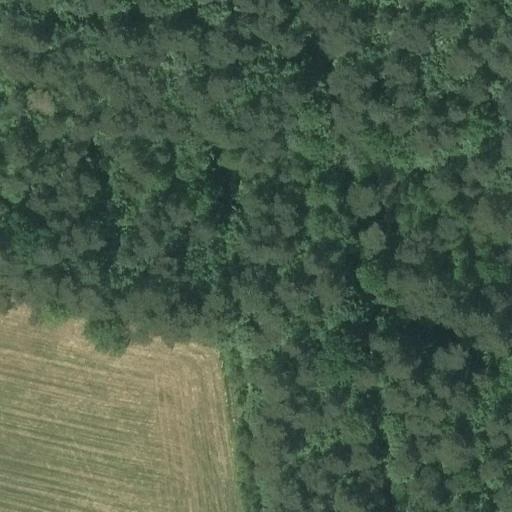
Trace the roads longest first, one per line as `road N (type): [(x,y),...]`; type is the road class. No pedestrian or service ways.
road 1 (track): [(198,21),(255,511)]
road 2 (track): [(511,99),(198,21)]
road 3 (track): [(0,4),(198,21)]
